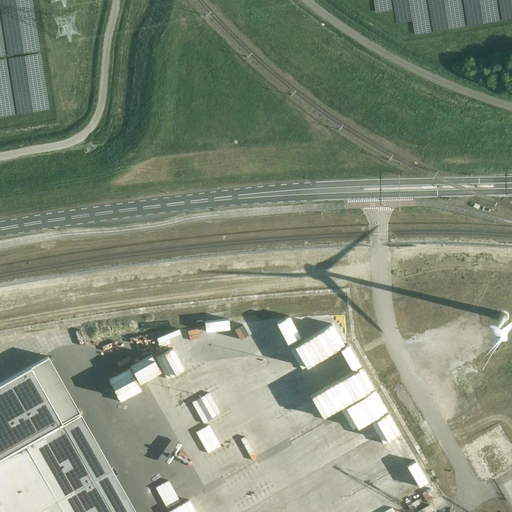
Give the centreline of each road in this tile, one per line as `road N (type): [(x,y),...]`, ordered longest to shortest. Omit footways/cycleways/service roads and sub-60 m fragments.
road 1 (secondary): [(511,180),(327,184),(229,198)]
road 2 (secondary): [(229,198),(511,191)]
road 3 (unclassified): [(511,106),(418,72),(305,0)]
road 4 (secondary): [(0,230),(229,198)]
road 5 (unclassified): [(117,0),(95,123),(79,139),(0,156)]
road 6 (unknown): [(0,454),(72,423),(90,434),(141,511)]
